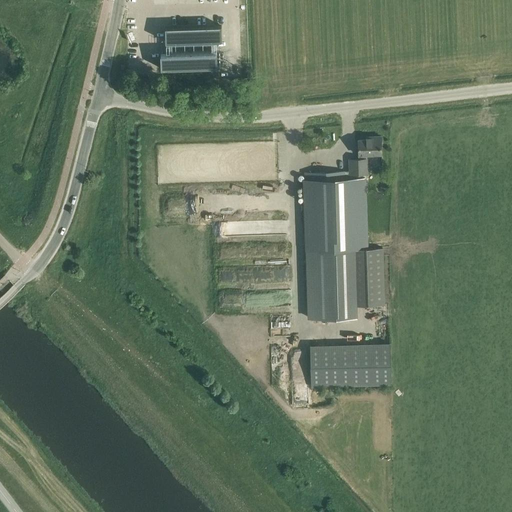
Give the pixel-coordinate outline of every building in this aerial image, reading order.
[(222,23),(166,25),(166,39),(222,37),(222,23)] [(217,50),(161,52),(161,66),(218,64),(217,50)] [(349,171),(305,172),(307,250),(309,317),(356,317),(356,305),(354,248),(352,248),(349,248),(349,247),(347,174),(365,174),(367,173),(367,158),(367,154),(381,154),(381,146),(381,136),(372,136),(372,139),(358,139),(359,154),(360,154),(360,158),(349,159),(349,171)] [(381,247),(354,248),(356,305),(364,305),(384,304),(382,247),(381,247)] [(390,383),(389,343),(310,345),(311,385),(390,383)]
